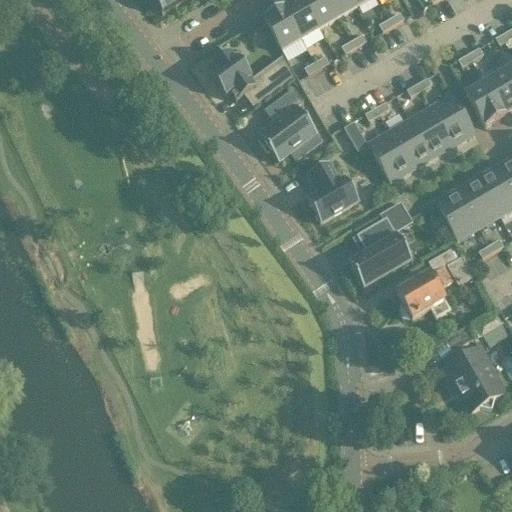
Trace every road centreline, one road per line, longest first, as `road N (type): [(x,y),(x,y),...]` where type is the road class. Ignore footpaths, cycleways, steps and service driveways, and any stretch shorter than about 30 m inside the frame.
road 1 (tertiary): [(344,472),(342,325),(305,260),(156,62)]
road 2 (residential): [(343,102),(511,3)]
road 3 (residential): [(344,472),(460,456),(511,427)]
road 4 (residential): [(263,0),(156,62)]
